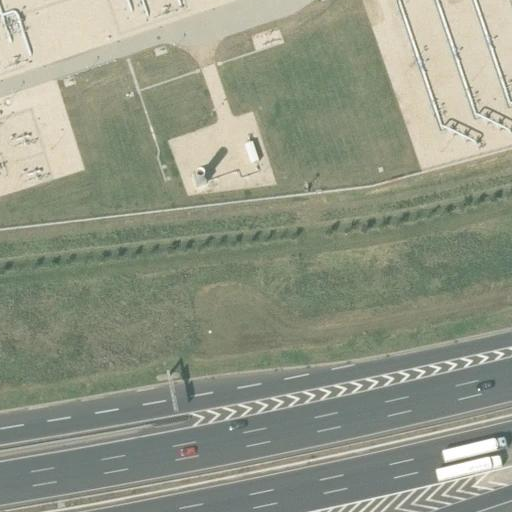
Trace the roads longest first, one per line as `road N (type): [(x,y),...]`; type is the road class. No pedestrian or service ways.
road 1 (motorway): [(511,378),(323,424),(0,484)]
road 2 (motorway): [(511,337),(0,434)]
road 3 (motorway): [(197,511),(511,443)]
